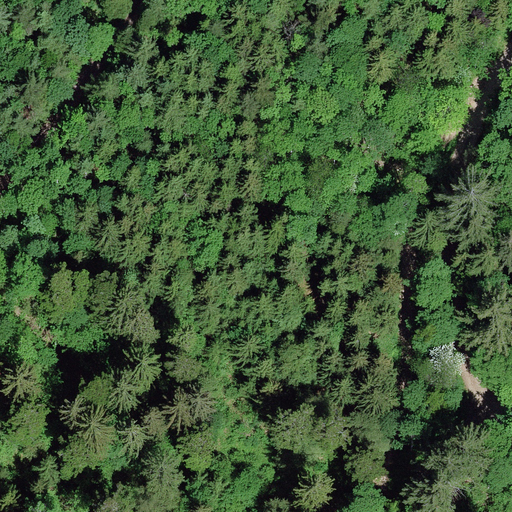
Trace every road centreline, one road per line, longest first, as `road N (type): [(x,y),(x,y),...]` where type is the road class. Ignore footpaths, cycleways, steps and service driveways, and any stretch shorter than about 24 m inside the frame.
road 1 (track): [(511,58),(464,173),(453,236),(468,369),(492,415)]
road 2 (track): [(0,186),(140,0)]
road 3 (track): [(408,511),(435,461),(456,441),(492,415),(511,420)]
